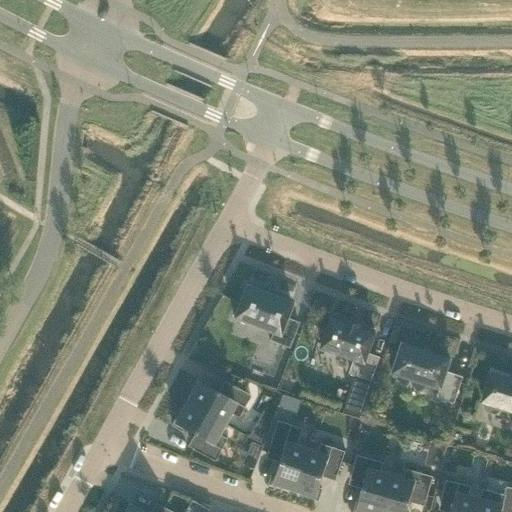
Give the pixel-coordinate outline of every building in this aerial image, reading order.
[(291,305),(246,289),(234,320),(272,334),(269,342),(289,349),(298,325),(285,320),(291,305)] [(372,381),(380,358),(369,354),(375,336),(376,336),(376,334),(375,334),(361,329),(362,326),(349,322),(348,325),(335,320),(333,319),(323,348),(324,349),(325,349),(356,360),(351,374),(372,381)] [(447,372),(451,360),(433,354),(423,350),(422,351),(404,345),(395,373),(441,388),(438,398),(455,404),(464,377),(447,372)] [(508,379),(493,374),(484,403),(486,403),(485,408),(487,412),(496,414),(500,412),(501,408),(511,411),(511,379),(508,378),(508,379)] [(189,400),(187,404),(226,425),(232,415),(238,419),(250,396),(228,384),(222,396),(206,387),(207,385),(198,380),(187,398),(189,400)] [(366,420),(376,393),(360,387),(350,413),(366,420)] [(226,425),(187,404),(185,408),(182,407),(172,426),(182,431),(183,429),(199,438),(192,450),(214,462),(226,440),(220,436),(226,425)] [(290,488),(294,490),(308,447),(297,444),(301,429),(277,421),(267,453),(280,457),(274,474),(272,474),(268,484),(289,491),(290,488)] [(308,447),(294,490),(299,491),(298,494),(319,500),(322,490),(320,489),(325,472),(338,476),(346,452),(322,444),(319,451),(308,447)] [(437,444),(432,466),(447,469),(452,447),(437,444)] [(382,511),(394,474),(382,470),(384,463),(358,456),(351,480),(366,484),(361,501),(358,501),(355,511),(357,511),(382,511)] [(394,474),(382,511),(407,511),(412,497),(427,501),(434,477),(407,470),(405,477),(394,474)] [(477,511),(481,497),(469,494),(471,486),(448,480),(442,505),(454,508),(453,511),(477,511)] [(481,497),(477,511),(511,511),(511,488),(507,487),(505,495),(483,490),(481,497)] [(170,511),(161,506),(157,511),(142,511),(138,509),(140,507),(130,502),(124,511),(170,511)]
